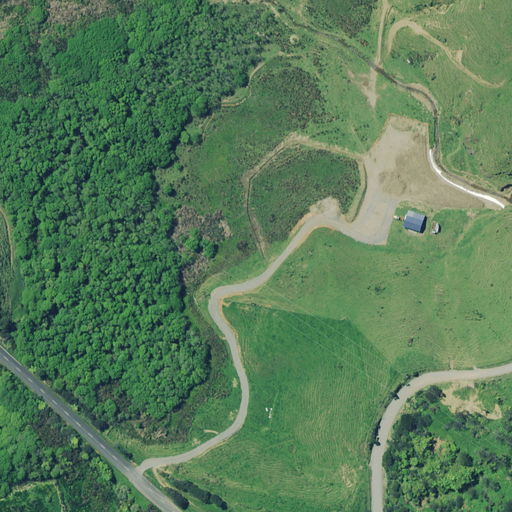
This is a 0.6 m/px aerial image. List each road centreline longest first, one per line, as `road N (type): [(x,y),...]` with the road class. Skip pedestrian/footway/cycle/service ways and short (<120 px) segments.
road 1 (unclassified): [(372,511),(375,435),(386,407),(426,380),(511,367)]
road 2 (unclassified): [(0,352),(172,511)]
